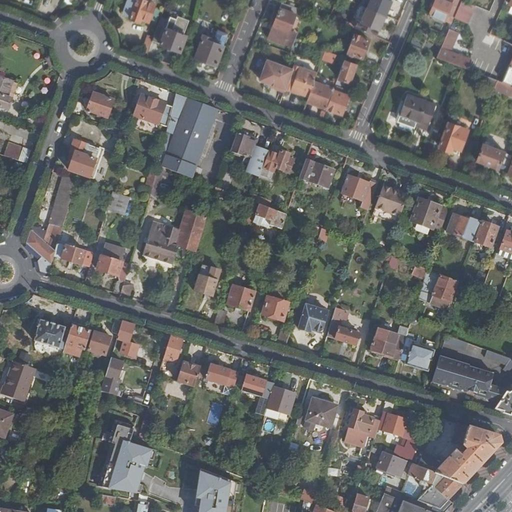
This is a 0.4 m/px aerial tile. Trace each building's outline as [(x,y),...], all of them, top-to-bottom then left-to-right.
[(149,20),(155,3),(146,0),(127,0),(124,9),(125,14),(131,16),(130,18),(139,21),(141,16),(149,20)] [(369,0),(366,7),(385,15),(392,1),(390,0),(369,0)] [(449,0),(449,2),(444,0),(429,0),(424,11),(451,23),(453,18),(461,0),(449,0)] [(466,24),(475,6),(462,0),(461,0),(453,18),(466,24)] [(290,29),(299,8),(283,3),(270,38),(285,44),(290,29)] [(361,20),(366,7),(360,5),(355,18),(358,19),(361,20)] [(356,30),(375,37),(378,29),(379,30),(385,15),(366,7),(361,20),(358,19),(353,30),(356,30)] [(161,18),(152,40),(170,48),(180,51),(187,36),(184,35),(190,21),(179,17),(173,30),(167,29),(170,21),(161,18)] [(212,27),(208,36),(207,40),(202,38),(195,57),(206,61),(216,64),(227,33),(212,27)] [(298,32),(290,29),(285,44),(293,47),(298,32)] [(449,29),(446,34),(437,56),(467,68),(470,59),(448,51),(456,32),(449,29)] [(369,40),(354,35),(346,54),(361,59),(369,40)] [(152,40),(147,38),(141,54),(146,56),(152,40)] [(321,59),(333,63),(336,55),(324,50),(321,59)] [(285,89),(293,69),(267,59),(258,56),(254,67),(263,70),(259,79),(285,89)] [(511,60),(502,81),(511,85),(511,60)] [(349,83),(355,65),(344,61),(337,79),(349,83)] [(304,93),(308,95),(314,82),(317,73),(300,67),(292,89),(304,93)] [(15,84),(0,78),(0,107),(10,110),(14,100),(10,99),(15,84)] [(511,85),(502,81),(497,80),(494,88),(511,94),(511,85)] [(322,107),(326,108),(333,90),(334,89),(314,82),(308,95),(306,101),(322,107)] [(333,90),(326,108),(334,111),(342,113),(347,95),(333,90)] [(108,117),(114,99),(94,91),(87,110),(108,117)] [(351,98),(364,102),(367,95),(352,91),(351,98)] [(219,108),(176,92),(173,105),(168,126),(159,165),(193,178),(196,170),(219,108)] [(168,126),(173,105),(142,94),(136,114),(146,118),(142,127),(156,132),(160,123),(168,126)] [(428,125),(435,106),(408,95),(405,102),(402,100),(394,118),(414,125),(416,120),(428,125)] [(120,115),(115,128),(123,130),(128,118),(120,115)] [(461,148),(467,129),(449,122),(439,146),(450,151),(452,145),(461,148)] [(254,133),(241,129),(234,150),(251,157),(257,139),(253,137),(254,133)] [(104,151),(75,140),(71,151),(75,152),(69,171),(95,180),(104,151)] [(427,141),(421,157),(428,159),(434,143),(427,141)] [(19,157),(27,160),(30,149),(9,142),(2,161),(16,166),(19,157)] [(499,167),(506,170),(511,154),(511,153),(483,143),(477,160),(498,168),(499,167)] [(289,171),(294,158),(288,156),(290,152),(282,149),(276,166),(289,171)] [(307,158),(300,176),(310,180),(326,186),(328,187),(335,169),(307,158)] [(157,174),(151,172),(146,185),(153,188),(157,174)] [(362,205),(370,208),(379,182),(371,179),(369,181),(349,174),(343,192),(364,199),(362,205)] [(78,180),(63,175),(46,231),(52,232),(56,219),(65,222),(78,180)] [(326,186),(310,180),(307,187),(324,193),(326,186)] [(374,211),(400,221),(408,196),(383,187),(374,211)] [(124,215),(130,198),(112,192),(106,209),(124,215)] [(253,196),(252,201),(258,203),(264,206),(266,201),(253,196)] [(435,227),(442,229),(449,211),(450,209),(443,206),(443,205),(420,197),(412,219),(434,227),(435,227)] [(258,203),(252,201),(245,222),(250,225),(254,213),(258,203)] [(274,224),(283,228),(287,215),(269,208),(264,206),(258,203),(254,213),(274,221),(274,224)] [(196,252),(208,216),(188,210),(181,230),(154,221),(143,255),(173,265),(179,246),(196,252)] [(448,230),(476,241),(483,221),(470,216),(469,218),(454,212),(448,230)] [(46,231),(32,227),(27,242),(42,256),(39,260),(42,271),(49,273),(55,255),(58,243),(65,222),(56,219),(52,232),(46,231)] [(493,239),(499,242),(505,229),(483,221),(476,241),(490,246),(493,239)] [(320,229),(319,240),(327,241),(328,230),(320,229)] [(511,252),(511,231),(507,230),(501,248),(511,252)] [(58,243),(55,255),(90,267),(94,254),(58,243)] [(120,295),(124,282),(129,265),(122,263),(126,251),(105,244),(97,269),(120,276),(114,293),(120,295)] [(392,255),(389,266),(397,269),(401,259),(392,255)] [(412,274),(425,278),(428,269),(415,264),(412,274)] [(213,297),(221,270),(203,265),(195,290),(213,297)] [(425,278),(419,298),(446,308),(457,281),(428,269),(425,278)] [(120,295),(129,297),(132,284),(124,282),(120,295)] [(228,304),(250,311),(251,311),(256,293),(234,285),(228,304)] [(283,320),(289,303),(269,297),(263,314),(283,320)] [(328,312),(307,306),(300,327),(311,331),(312,328),(322,332),(328,312)] [(337,308),(328,335),(357,345),(361,332),(342,325),(344,318),(349,319),(350,314),(345,312),(346,311),(337,308)] [(214,323),(222,326),(226,313),(219,309),(214,323)] [(101,314),(94,312),(89,326),(97,328),(101,314)] [(123,321),(116,319),(113,328),(114,333),(119,335),(123,321)] [(415,337),(421,322),(412,319),(407,335),(415,337)] [(70,330),(41,321),(35,341),(64,351),(70,330)] [(123,321),(119,335),(112,358),(124,362),(136,325),(123,321)] [(70,330),(64,351),(79,356),(82,349),(84,350),(90,331),(72,326),(70,330)] [(392,356),(400,359),(404,346),(397,344),(399,336),(378,329),(371,349),(385,354),(386,356),(391,358),(392,356)] [(280,344),(286,346),(290,333),(284,331),(280,344)] [(112,338),(95,332),(89,350),(93,351),(93,355),(99,357),(102,354),(106,356),(112,338)] [(446,334),(444,342),(465,349),(467,342),(446,334)] [(176,361),(182,339),(171,336),(164,357),(176,361)] [(404,346),(400,359),(406,361),(405,364),(428,371),(435,351),(412,344),(410,348),(404,346)] [(511,357),(486,349),(483,356),(504,364),(502,368),(511,374),(511,357)] [(475,395),(498,402),(506,390),(490,385),(493,373),(439,356),(431,382),(465,392),(469,390),(475,393),(475,395)] [(124,362),(112,358),(103,391),(116,396),(116,395),(121,381),(119,380),(124,362)] [(39,371),(17,362),(5,395),(27,403),(39,371)] [(195,387),(201,368),(185,363),(179,382),(195,387)] [(232,395),(239,371),(212,363),(208,378),(227,384),(224,392),(232,395)] [(273,386),(275,382),(248,374),(242,390),(249,392),(248,395),(260,399),(261,395),(270,398),(273,386)] [(296,393),(273,386),(270,398),(269,402),(267,407),(281,411),(289,414),(296,393)] [(511,390),(510,391),(506,390),(498,402),(494,409),(511,414),(511,390)] [(307,419),(315,422),(332,427),(339,406),(313,398),(307,419)] [(391,415),(395,404),(387,401),(382,418),(378,429),(402,437),(408,420),(391,415)] [(211,411),(218,414),(222,406),(214,403),(211,411)] [(279,418),(281,411),(267,407),(265,413),(279,418)] [(372,449),(373,447),(378,429),(382,418),(373,416),(373,418),(364,415),(364,414),(355,410),(345,440),(372,449)] [(0,436),(4,439),(12,416),(0,411),(0,436)] [(444,434),(448,420),(435,416),(430,429),(444,434)] [(314,427),(315,422),(307,419),(304,425),(306,427),(311,429),(314,427)] [(134,426),(115,421),(108,442),(112,443),(97,488),(136,495),(145,468),(147,469),(152,451),(129,444),(134,426)] [(484,462),(501,443),(498,435),(458,423),(453,442),(463,445),(467,449),(461,455),(456,450),(444,463),(423,454),(418,466),(462,485),(484,462)] [(413,462),(420,444),(410,440),(406,449),(399,446),(396,454),(413,462)] [(166,447),(176,451),(177,444),(169,441),(166,447)] [(459,488),(462,485),(418,466),(382,451),(376,467),(406,480),(400,494),(439,509),(449,499),(459,488)] [(328,468),(327,475),(337,477),(338,469),(328,468)] [(232,511),(237,484),(219,477),(201,470),(196,500),(200,501),(198,511),(232,511)] [(246,478),(253,481),(255,476),(248,473),(246,478)] [(304,489),(300,499),(312,504),(316,494),(304,489)] [(433,511),(384,493),(376,511),(433,511)] [(100,503),(113,506),(115,498),(102,495),(100,503)] [(365,511),(370,499),(358,495),(352,511),(365,511)]
